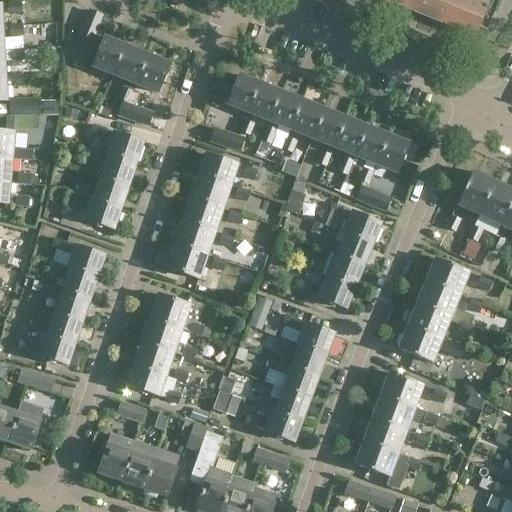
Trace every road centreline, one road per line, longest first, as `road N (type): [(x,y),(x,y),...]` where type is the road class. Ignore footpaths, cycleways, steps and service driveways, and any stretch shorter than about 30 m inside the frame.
road 1 (residential): [(53,505),(223,0)]
road 2 (residential): [(302,511),(465,92)]
road 3 (residential): [(465,92),(239,0)]
